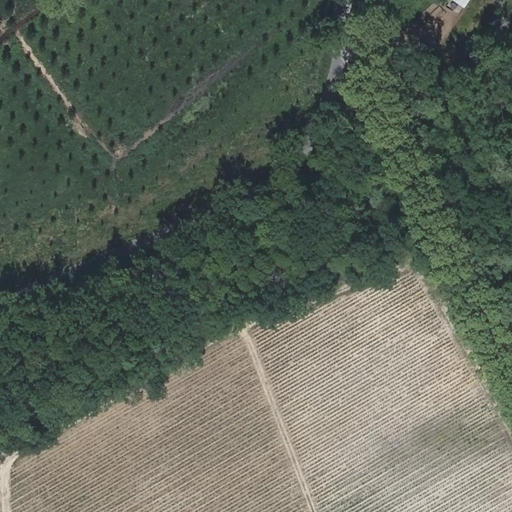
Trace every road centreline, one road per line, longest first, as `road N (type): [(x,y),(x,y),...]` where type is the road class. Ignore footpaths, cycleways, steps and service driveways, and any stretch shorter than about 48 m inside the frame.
road 1 (tertiary): [(344,0),(359,77),(288,183),(202,229),(0,308)]
road 2 (track): [(6,511),(8,460),(243,330),(313,511)]
